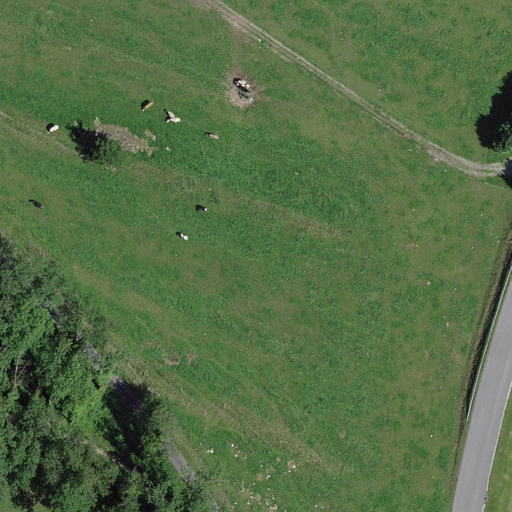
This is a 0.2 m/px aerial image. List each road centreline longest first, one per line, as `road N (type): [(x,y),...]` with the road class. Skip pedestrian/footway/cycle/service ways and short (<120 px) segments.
road 1 (track): [(211,0),(413,141),(472,161),(511,152)]
road 2 (track): [(0,246),(118,384),(204,511)]
road 3 (unclassified): [(467,511),(511,329)]
